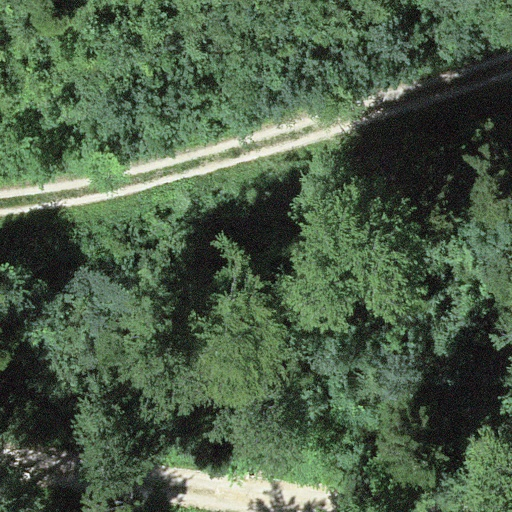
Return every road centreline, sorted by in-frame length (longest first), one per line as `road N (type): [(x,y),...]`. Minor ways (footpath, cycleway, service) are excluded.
road 1 (track): [(0,206),(213,157),(511,68)]
road 2 (track): [(0,466),(193,500),(417,511)]
